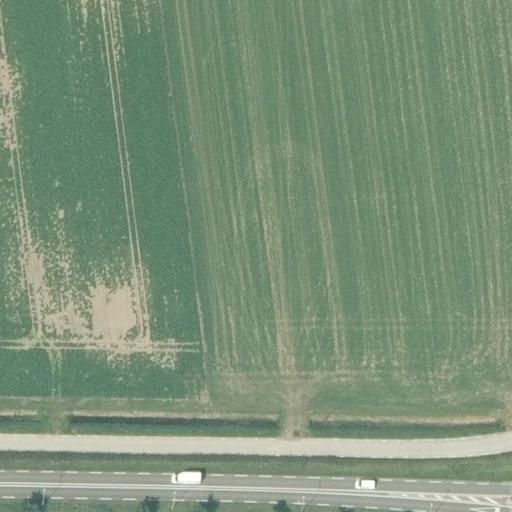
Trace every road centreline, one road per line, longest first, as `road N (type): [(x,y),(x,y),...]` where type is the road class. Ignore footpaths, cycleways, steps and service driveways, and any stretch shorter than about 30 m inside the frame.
road 1 (unclassified): [(0,443),(467,450),(511,442)]
road 2 (primary): [(302,495),(0,489)]
road 3 (primary): [(511,491),(302,495)]
road 4 (primary): [(302,495),(445,511)]
